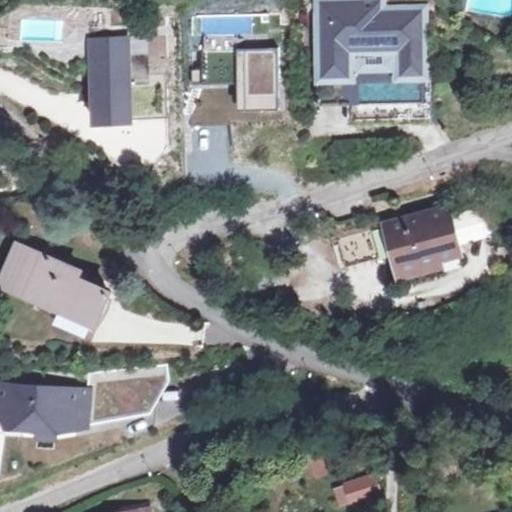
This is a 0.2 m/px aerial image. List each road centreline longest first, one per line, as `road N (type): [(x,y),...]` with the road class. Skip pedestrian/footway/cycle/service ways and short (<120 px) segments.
road 1 (residential): [(405,395),(292,405),(20,511)]
road 2 (residential): [(511,129),(434,161),(177,235),(154,261)]
road 3 (residential): [(405,395),(288,352),(174,295),(154,261)]
road 4 (unclassified): [(154,261),(0,119)]
